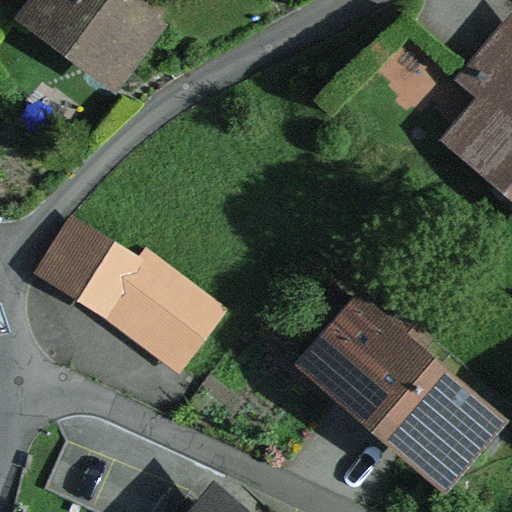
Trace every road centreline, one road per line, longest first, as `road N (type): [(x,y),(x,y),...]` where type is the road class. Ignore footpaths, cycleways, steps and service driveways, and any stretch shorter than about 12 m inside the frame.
road 1 (residential): [(0,286),(82,177),(185,86),(351,0)]
road 2 (residential): [(11,371),(314,511)]
